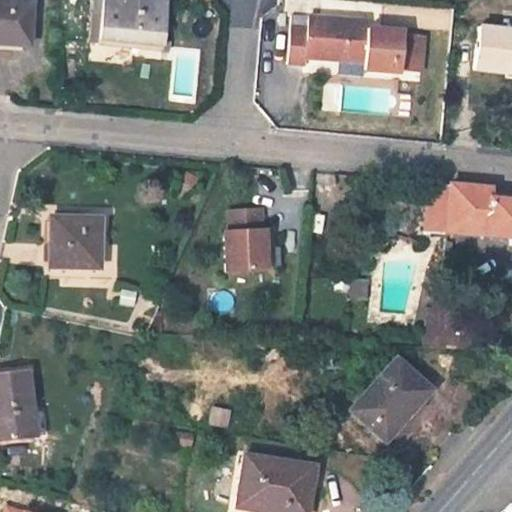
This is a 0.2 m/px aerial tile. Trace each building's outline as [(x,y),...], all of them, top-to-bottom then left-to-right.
[(28,39),(30,1),(0,0),(0,45),(4,45),(5,38),(28,39)] [(166,1),(159,0),(101,0),(98,42),(162,48),(166,1)] [(366,23),(291,16),(287,56),(287,65),(304,66),(305,58),(362,63),(362,71),(398,74),(398,71),(401,37),(401,33),(365,30),(366,23)] [(511,32),(479,28),(474,70),(511,75),(511,32)] [(423,38),(401,37),(398,71),(420,72),(423,38)] [(28,39),(5,38),(4,45),(27,47),(28,39)] [(423,230),(444,232),(448,185),(435,184),(434,191),(427,191),(423,230)] [(490,189),(448,185),(444,232),(511,238),(511,201),(489,200),(490,189)] [(259,210),(227,212),(228,233),(223,233),(225,273),(265,271),(263,231),(260,231),(259,210)] [(48,268),(97,269),(97,219),(48,218),(48,268)] [(460,283),(439,281),(437,310),(454,313),(457,315),(460,283)] [(437,310),(424,308),(421,348),(470,350),(472,328),(457,315),(454,313),(437,310)] [(394,360),(348,411),(383,442),(404,418),(400,411),(423,386),(394,360)] [(25,373),(0,376),(0,440),(33,437),(43,435),(40,413),(30,414),(25,373)] [(400,411),(404,418),(428,390),(423,386),(400,411)] [(226,427),(228,413),(210,410),(208,424),(226,427)] [(190,447),(191,435),(176,433),(174,445),(190,447)] [(282,511),(304,511),(311,467),(242,456),(235,508),(256,511),(258,504),(283,507),(282,511)] [(216,478),(214,500),(229,501),(231,479),(216,478)]
